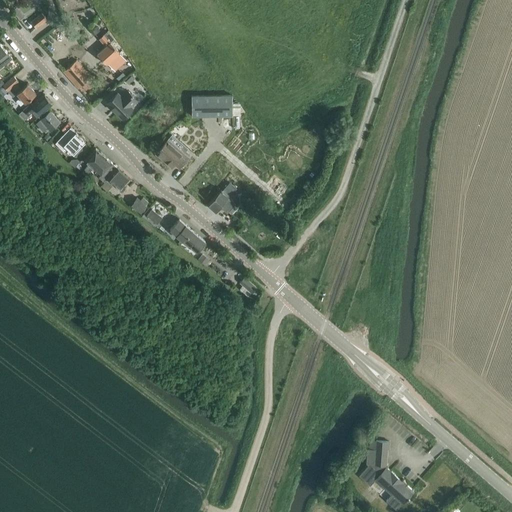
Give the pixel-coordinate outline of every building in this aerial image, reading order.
[(24,25),(30,21),(19,7),(13,11),(24,25)] [(36,28),(47,19),(42,12),(31,21),(36,28)] [(111,66),(122,56),(110,42),(113,38),(107,31),(103,34),(99,38),(105,45),(97,53),(106,64),(107,62),(111,66)] [(0,67),(4,64),(12,58),(0,42),(0,67)] [(85,90),(95,81),(91,77),(76,59),(63,71),(78,88),(81,85),(85,90)] [(21,88),(16,83),(19,81),(13,75),(3,85),(13,96),(17,93),(25,102),(35,93),(27,83),(21,88)] [(137,100),(127,90),(121,97),(117,92),(106,103),(122,118),(132,108),(130,106),(137,100)] [(47,107),(52,103),(44,94),(32,104),(31,102),(19,113),(24,118),(32,112),(36,117),(40,114),(41,113),(47,107)] [(232,115),(232,114),(240,114),(240,102),(232,102),(232,94),(191,95),(192,116),(232,115)] [(50,130),(60,121),(47,107),(41,113),(44,117),(41,119),(43,123),(50,130)] [(254,133),(258,129),(247,115),(242,118),(254,133)] [(75,131),(70,126),(66,131),(54,142),(63,151),(67,147),(73,153),(85,141),(85,140),(84,137),(82,135),(79,135),(75,131)] [(263,140),(263,135),(254,135),(254,141),(254,145),(263,145),(263,140)] [(187,157),(167,140),(160,148),(159,147),(158,149),(156,153),(171,166),(174,163),(179,167),(187,157)] [(264,149),(274,149),(274,140),(264,140),(264,149)] [(94,167),(104,155),(96,148),(85,159),(90,164),(88,165),(84,169),(88,173),(91,170),(93,167),(94,167)] [(104,181),(107,179),(111,173),(117,167),(104,155),(94,167),(101,174),(99,176),(104,181)] [(120,190),(130,178),(117,167),(111,173),(107,179),(112,184),(120,190)] [(229,197),(237,188),(232,184),(229,182),(221,190),(220,190),(214,197),(207,204),(215,211),(220,207),(227,213),(235,203),(229,197)] [(148,202),(142,197),(140,200),(137,197),(131,203),(141,212),(146,205),(148,202)] [(259,216),(263,211),(259,207),(255,212),(259,216)] [(157,223),(162,217),(152,209),(146,215),(149,217),(148,219),(155,225),(156,223),(157,223)] [(180,244),(192,230),(179,218),(170,229),(181,239),(178,242),(180,244)] [(196,251),(205,241),(192,230),(180,244),(181,245),(184,241),(188,245),(196,251)] [(252,293),(256,287),(250,282),(244,276),(239,282),(245,287),(252,293)] [(388,448),(389,441),(370,440),(369,448),(367,448),(365,463),(367,465),(358,476),(369,486),(374,480),(380,485),(381,485),(391,494),(385,500),(396,509),(402,502),(403,502),(407,497),(408,499),(409,497),(408,496),(413,490),(412,490),(407,485),(405,486),(401,483),(402,481),(391,471),(390,471),(385,467),(385,465),(387,448),(388,448)]
